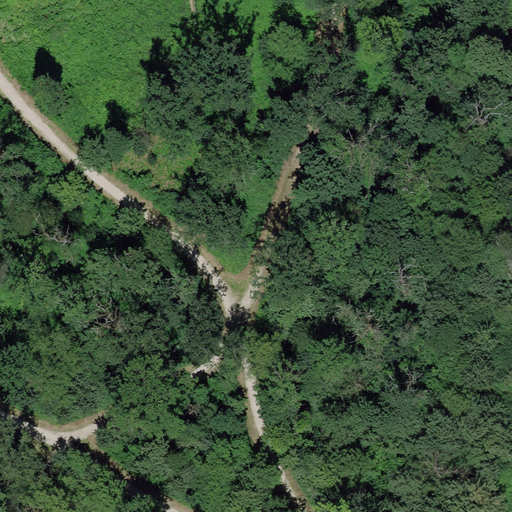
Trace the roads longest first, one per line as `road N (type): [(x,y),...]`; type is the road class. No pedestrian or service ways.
road 1 (track): [(232,344),(168,239),(59,155),(0,75)]
road 2 (track): [(333,0),(232,344)]
road 3 (track): [(232,344),(63,456),(41,511)]
road 4 (track): [(192,511),(0,425)]
road 5 (track): [(297,511),(276,480),(232,344)]
